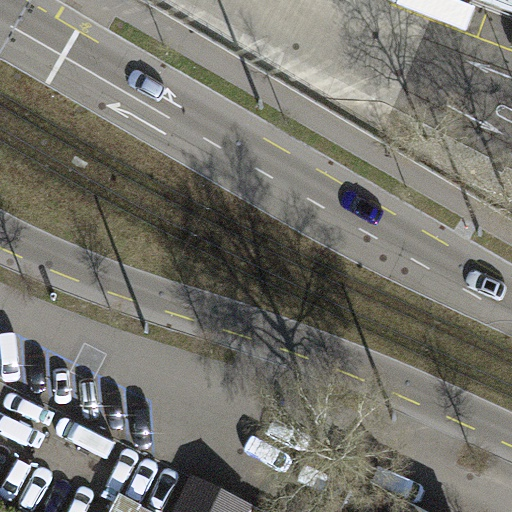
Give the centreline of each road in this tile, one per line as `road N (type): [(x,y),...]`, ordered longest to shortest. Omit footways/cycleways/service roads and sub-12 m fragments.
road 1 (secondary): [(511,308),(0,16)]
road 2 (secondary): [(0,229),(511,433)]
road 3 (unknown): [(511,103),(243,0)]
